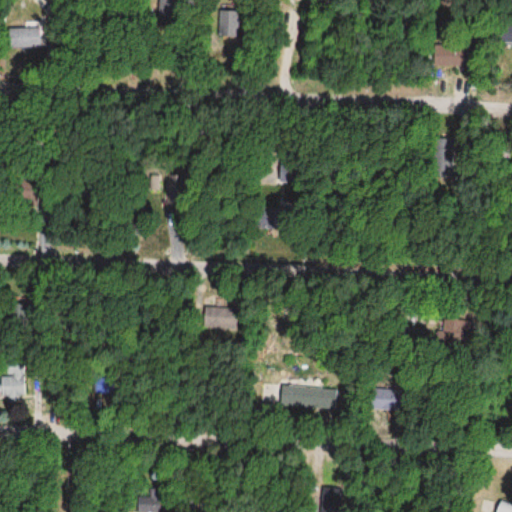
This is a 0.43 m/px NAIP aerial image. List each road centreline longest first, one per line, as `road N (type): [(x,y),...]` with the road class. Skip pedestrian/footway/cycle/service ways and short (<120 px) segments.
road 1 (residential): [(511,452),(0,428)]
road 2 (residential): [(511,108),(0,85)]
road 3 (residential): [(511,280),(0,262)]
